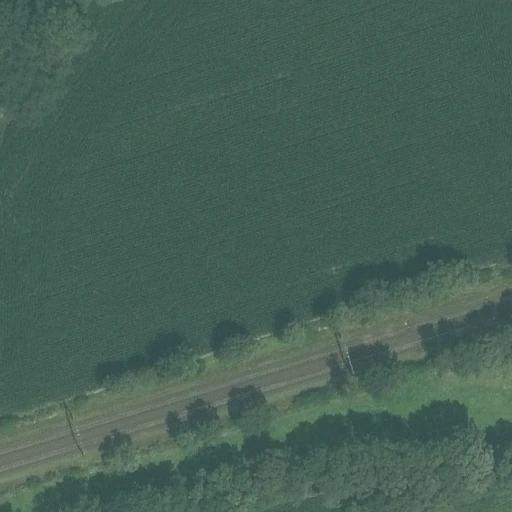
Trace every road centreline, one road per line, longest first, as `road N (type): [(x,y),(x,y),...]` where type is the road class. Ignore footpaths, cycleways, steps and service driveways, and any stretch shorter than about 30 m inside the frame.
road 1 (track): [(511,451),(356,458),(105,511)]
road 2 (unclassified): [(0,106),(65,0)]
